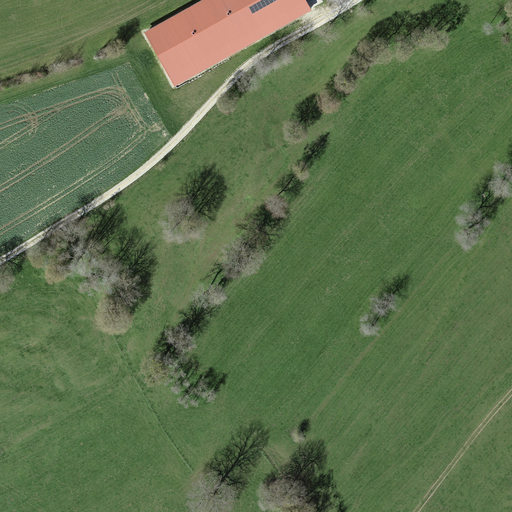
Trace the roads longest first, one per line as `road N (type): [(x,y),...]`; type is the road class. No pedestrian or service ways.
road 1 (track): [(0,261),(157,158),(249,64),(363,0)]
road 2 (track): [(416,511),(511,392)]
